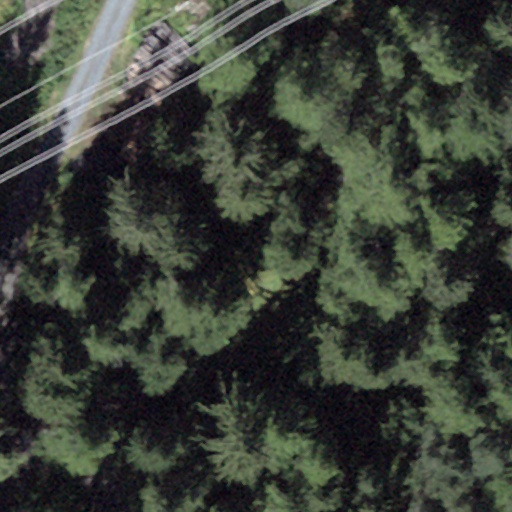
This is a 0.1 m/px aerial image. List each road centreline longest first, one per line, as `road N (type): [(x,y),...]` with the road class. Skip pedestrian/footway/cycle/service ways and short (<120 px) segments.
road 1 (track): [(31,428),(221,350),(298,276),(329,211),(326,119),(336,37),(367,0)]
road 2 (track): [(31,428),(1,324),(24,170),(120,0)]
